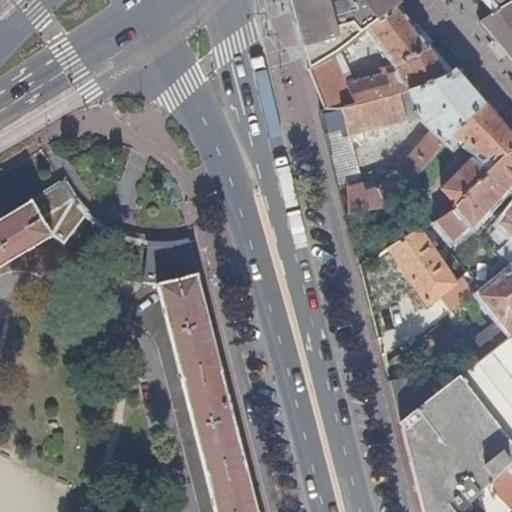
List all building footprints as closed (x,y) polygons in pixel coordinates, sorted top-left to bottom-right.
[(368,0),(290,0),(291,2),(297,26),(301,41),(325,29),(368,0)] [(363,32),(396,9),(398,8),(391,0),(368,0),(325,29),(301,41),(305,57),(308,69),(326,59),(342,48),(363,32)] [(509,5),(480,23),(504,51),(511,60),(511,8),(510,5),(509,5)] [(443,80),(453,71),(417,30),(414,26),(408,26),(396,9),(363,32),(396,70),(362,79),(341,90),(326,59),(308,69),(309,75),(311,81),(322,106),(323,106),(324,108),(340,109),(415,90),(443,80)] [(464,120),(482,105),(453,71),(443,80),(415,90),(340,109),(347,137),(416,120),(419,124),(429,135),(407,160),(388,180),(376,190),(365,194),(369,211),(391,206),(464,120)] [(455,209),(511,149),(511,140),(482,105),(464,120),(391,206),(396,211),(447,160),(444,156),(458,142),(475,156),(440,191),(447,200),(440,208),(432,200),(401,230),(406,239),(417,232),(426,227),(433,222),(455,209)] [(509,238),(511,233),(511,149),(455,209),(433,222),(450,242),(464,230),(458,224),(464,219),(470,226),(472,228),(511,184),(511,208),(504,218),(506,220),(500,226),(500,228),(509,238)] [(0,269),(50,239),(60,247),(85,217),(73,200),(61,185),(53,190),(18,210),(0,221),(0,269)] [(464,230),(470,226),(464,219),(458,224),(464,230)] [(417,232),(406,239),(386,250),(426,306),(438,297),(449,314),(470,298),(471,292),(463,279),(454,286),(417,232)] [(205,323),(196,286),(185,244),(165,245),(147,246),(142,285),(157,286),(213,511),(253,511),(228,413),(205,323)] [(509,335),(511,333),(511,271),(504,262),(499,267),(498,271),(503,277),(477,297),(496,320),(501,327),(502,326),(509,335)] [(416,336),(422,345),(448,326),(443,317),(416,336)] [(471,340),(483,356),(509,335),(502,326),(501,327),(496,320),(471,340)] [(511,333),(509,335),(483,356),(430,400),(399,424),(421,511),(461,511),(472,501),(487,487),(511,463),(511,333)] [(415,377),(388,383),(399,424),(430,400),(427,390),(420,392),(415,377)] [(510,511),(511,511),(511,463),(487,487),(510,511)] [(510,511),(487,487),(472,501),(481,511),(510,511)]
